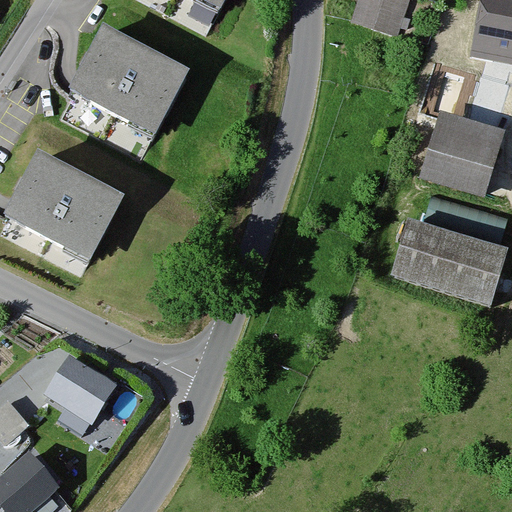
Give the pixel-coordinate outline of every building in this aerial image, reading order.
[(221,0),(165,0),(210,22),(221,0)] [(511,0),(484,0),(473,63),(511,69),(511,0)] [(184,83),(99,41),(59,120),(144,162),(184,83)] [(500,139),(435,120),(415,186),(480,206),(500,139)] [(119,202),(38,159),(6,219),(88,262),(119,202)] [(426,219),(504,240),(510,215),(433,195),(426,219)] [(497,259),(400,229),(381,286),(479,316),(497,259)] [(46,395),(91,422),(111,387),(67,360),(46,395)] [(9,399),(0,406),(0,437),(7,445),(31,425),(9,399)] [(29,459),(0,482),(0,503),(7,511),(32,511),(56,492),(29,459)]
